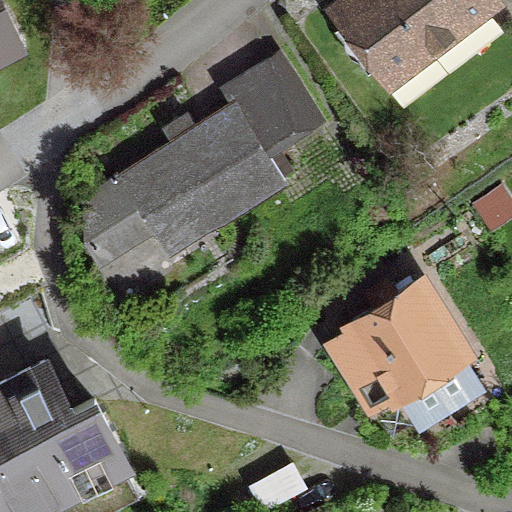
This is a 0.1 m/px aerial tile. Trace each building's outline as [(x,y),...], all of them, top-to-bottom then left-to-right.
[(490,2),(489,0),(343,0),(331,9),(374,65),(388,67),(413,49),(427,50),(490,2)] [(0,52),(12,46),(0,20),(0,52)] [(185,132),(176,118),(161,128),(169,142),(85,195),(88,244),(96,258),(147,227),(157,243),(204,212),(211,223),(280,178),(260,146),(306,116),(274,66),(228,95),(232,102),(185,132)] [(350,326),(325,342),(365,406),(390,390),(393,394),(461,351),(415,279),(392,293),(385,282),(363,295),(370,307),(347,322),(350,326)] [(66,411),(41,361),(0,381),(0,502),(5,511),(39,511),(125,468),(89,399),(66,411)] [(247,485),(260,509),(278,499),(265,475),(247,485)]
